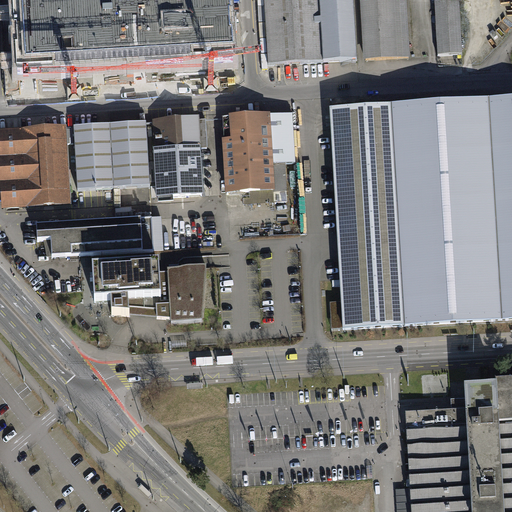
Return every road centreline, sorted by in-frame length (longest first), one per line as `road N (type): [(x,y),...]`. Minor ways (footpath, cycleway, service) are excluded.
road 1 (tertiary): [(84,389),(121,374),(511,349)]
road 2 (residential): [(252,96),(511,81)]
road 3 (residential): [(0,111),(252,96)]
road 4 (secondary): [(84,389),(206,511)]
road 5 (secondary): [(0,292),(84,389)]
